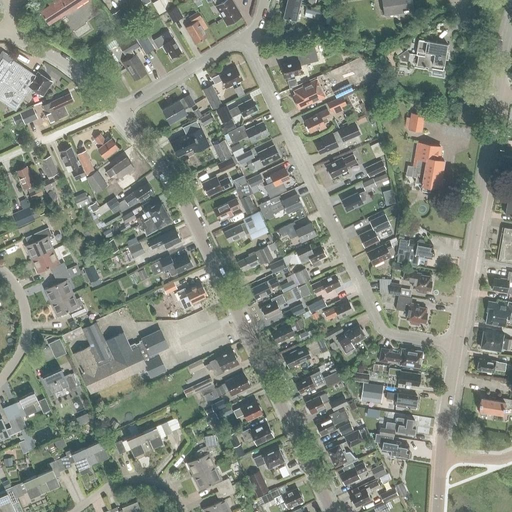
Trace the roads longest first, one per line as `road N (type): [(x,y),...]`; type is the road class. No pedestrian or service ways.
road 1 (tertiary): [(330,511),(198,230),(117,114)]
road 2 (residential): [(455,346),(383,329),(243,44)]
road 3 (unclassified): [(455,346),(497,91)]
road 4 (residential): [(117,114),(243,44)]
road 5 (residential): [(182,511),(155,481),(129,478),(72,511)]
road 6 (tertiary): [(111,109),(62,63),(6,33)]
road 7 (residential): [(0,161),(111,109)]
road 8 (residential): [(0,376),(14,361),(24,309),(19,286),(0,269)]
